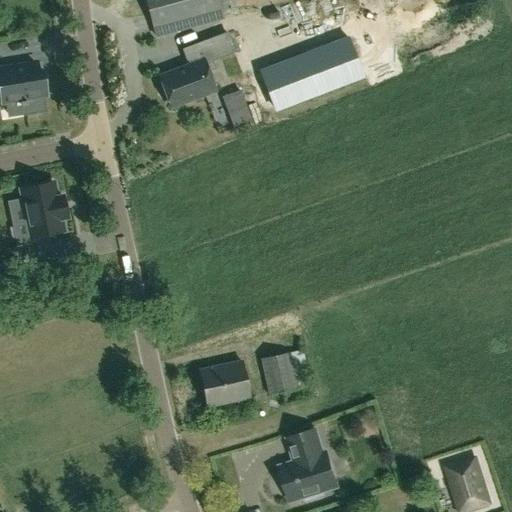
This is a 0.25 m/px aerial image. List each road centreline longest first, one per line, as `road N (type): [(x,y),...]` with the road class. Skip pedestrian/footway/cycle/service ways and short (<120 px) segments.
road 1 (residential): [(191,511),(162,422),(102,143)]
road 2 (residential): [(102,143),(79,0)]
